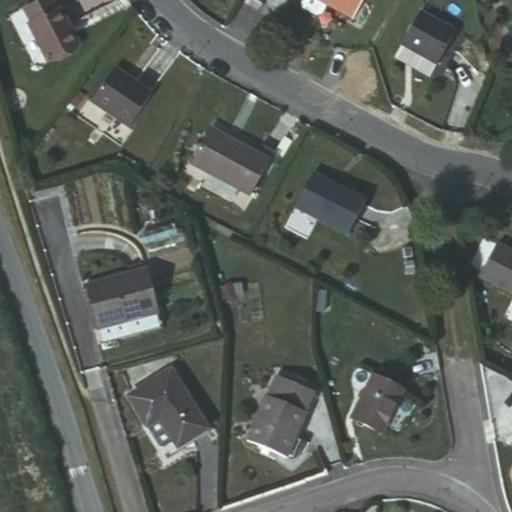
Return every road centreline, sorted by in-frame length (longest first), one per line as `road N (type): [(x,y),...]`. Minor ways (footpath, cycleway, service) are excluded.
road 1 (residential): [(511,180),(478,165),(417,158),(171,18),(157,0)]
road 2 (residential): [(479,511),(426,471),(349,475),(220,511)]
road 3 (tertiary): [(84,511),(0,253)]
